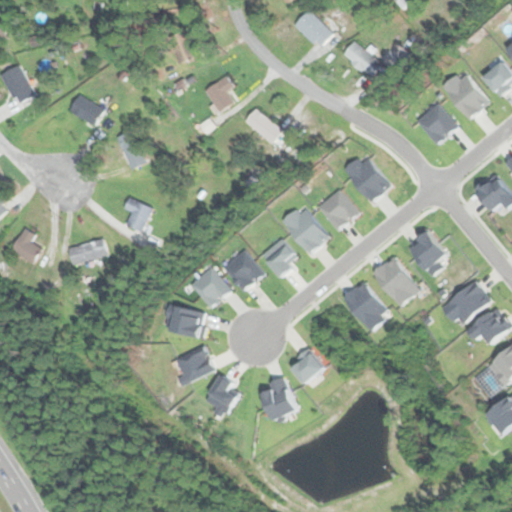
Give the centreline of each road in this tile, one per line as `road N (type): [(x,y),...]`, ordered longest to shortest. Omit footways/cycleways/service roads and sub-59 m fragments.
road 1 (residential): [(255,336),(511,122)]
road 2 (residential): [(511,278),(409,154),(340,107)]
road 3 (residential): [(230,0),(261,58),(340,107)]
